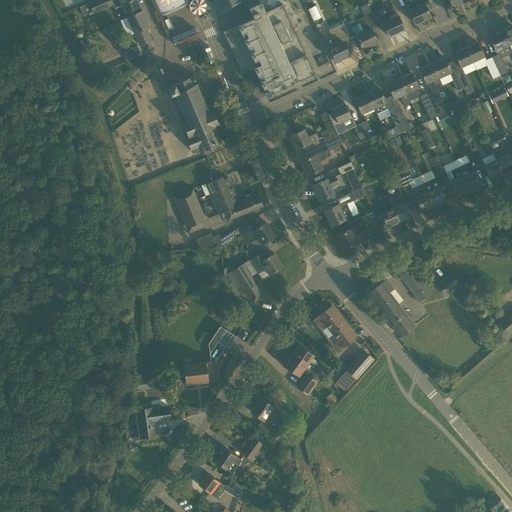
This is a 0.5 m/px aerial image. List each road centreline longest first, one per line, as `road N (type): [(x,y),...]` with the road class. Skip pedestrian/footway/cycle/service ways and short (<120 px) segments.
road 1 (track): [(97,511),(132,325),(129,212),(97,108)]
road 2 (tertiary): [(140,511),(293,297),(331,277)]
road 3 (residential): [(250,124),(511,0)]
road 4 (residential): [(331,277),(511,192)]
road 5 (tertiary): [(331,277),(281,201),(250,124)]
road 6 (tertiary): [(416,376),(331,277)]
road 7 (track): [(97,108),(44,0)]
